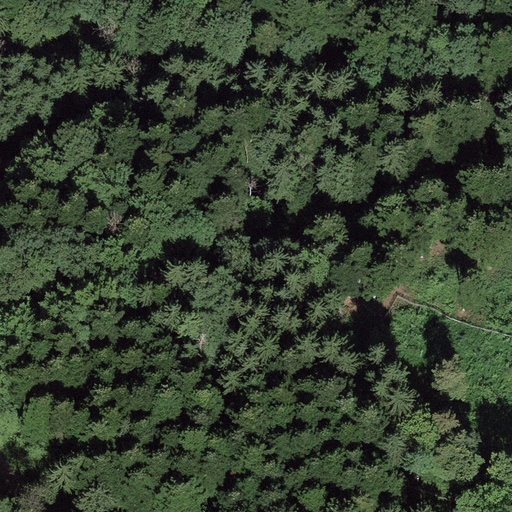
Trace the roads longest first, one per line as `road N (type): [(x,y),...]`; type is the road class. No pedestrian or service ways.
road 1 (track): [(0,354),(69,306),(511,176)]
road 2 (track): [(0,57),(511,99)]
